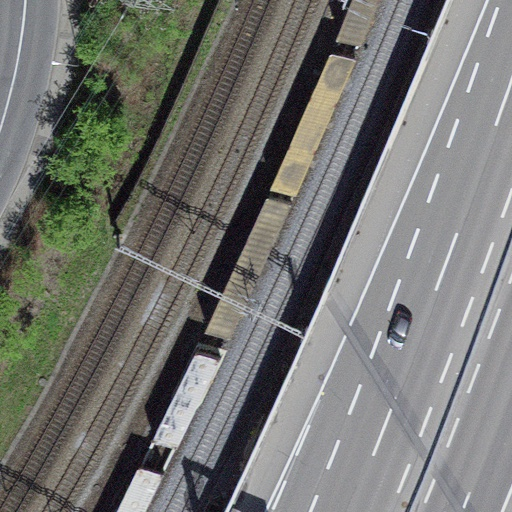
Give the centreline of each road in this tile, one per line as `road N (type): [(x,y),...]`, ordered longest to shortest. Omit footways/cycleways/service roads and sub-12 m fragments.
road 1 (motorway): [(511,78),(349,511)]
road 2 (motorway): [(461,511),(511,380)]
road 3 (tertiary): [(0,128),(24,0)]
